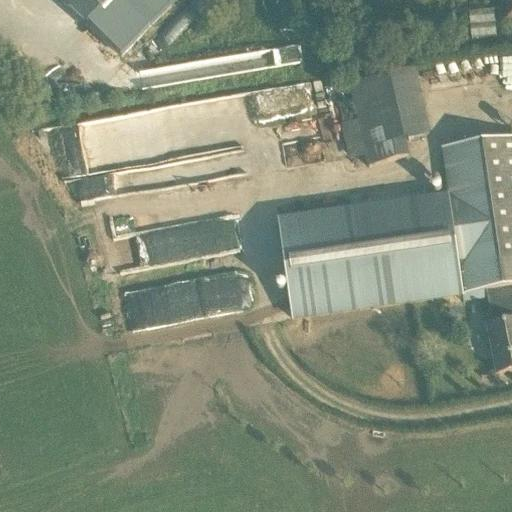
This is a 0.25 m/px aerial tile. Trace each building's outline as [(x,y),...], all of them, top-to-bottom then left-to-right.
[(59,0),(122,58),(176,0),(59,0)] [(511,0),(500,0),(501,25),(511,24),(511,0)] [(448,17),(418,22),(421,40),(451,35),(448,17)] [(357,121),(365,158),(366,167),(408,159),(405,144),(431,138),(417,73),(350,88),(357,121)] [(497,376),(510,373),(511,373),(511,139),(442,150),(449,199),(462,296),(486,292),(493,327),(489,327),(497,376)] [(412,303),(462,296),(449,199),(279,223),(293,320),(412,303)]
